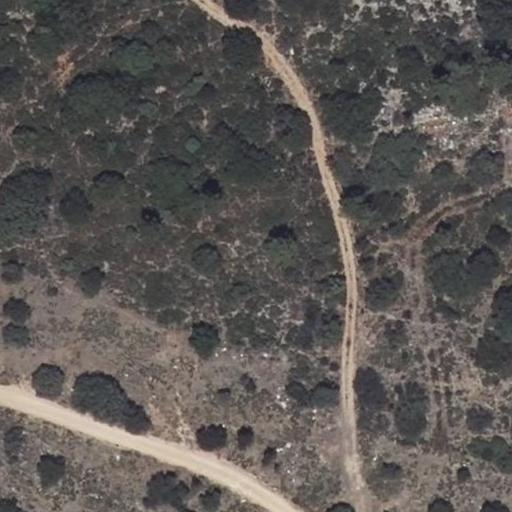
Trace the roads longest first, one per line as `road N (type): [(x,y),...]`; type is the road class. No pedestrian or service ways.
road 1 (track): [(207,0),(275,53),(308,99),(331,171),(349,265),(355,351),(348,398),(362,511)]
road 2 (track): [(279,511),(231,482),(0,388)]
